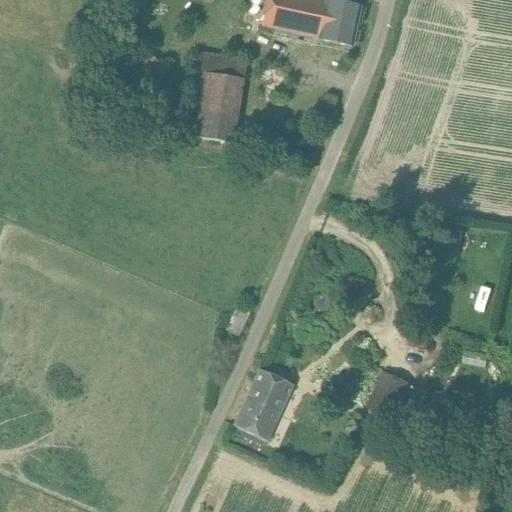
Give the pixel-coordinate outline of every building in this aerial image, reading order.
[(263,0),(258,25),(318,39),(318,40),(352,47),(361,7),(328,0),(326,0),(326,2),(318,0),(263,0)] [(124,66),(140,84),(161,65),(145,48),(124,66)] [(235,146),(248,59),(196,51),(181,138),(235,146)] [(228,332),(239,336),(249,313),(238,308),(228,332)] [(291,385),(259,371),(233,426),(265,441),(291,385)] [(367,410),(396,422),(412,384),(383,371),(367,410)] [(437,396),(435,403),(447,407),(449,399),(437,396)] [(359,432),(408,453),(412,443),(363,422),(359,432)]
